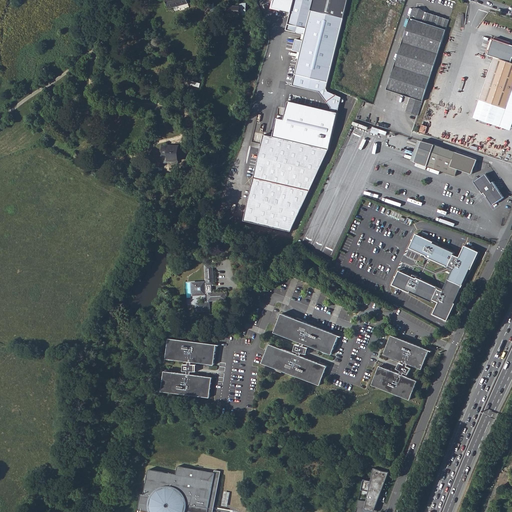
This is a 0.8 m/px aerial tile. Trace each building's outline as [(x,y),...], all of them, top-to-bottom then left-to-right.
[(188,3),(187,0),(165,0),(168,8),(188,3)] [(327,151),(342,98),(328,92),(326,88),(346,13),(318,6),(319,0),(274,0),(273,3),(276,8),(290,12),(287,24),(307,29),(297,70),(296,70),(295,75),(293,85),(319,92),(331,108),(330,111),(288,101),(284,120),(277,118),(272,137),(264,135),(245,221),(290,232),(327,151)] [(348,0),(319,0),(318,6),(346,13),(348,0)] [(223,6),(224,14),(224,15),(240,14),(240,15),(246,14),(245,4),(240,4),(240,6),(223,6)] [(386,90),(410,98),(422,102),(450,20),(426,13),(420,9),(414,9),(386,90)] [(511,44),(492,38),(487,54),(493,56),(491,63),(479,99),(506,109),(511,91),(511,44)] [(511,123),(511,91),(506,109),(479,99),(473,116),(510,129),(511,123)] [(406,112),(418,116),(422,102),(410,98),(406,112)] [(434,144),(418,140),(411,161),(427,166),(428,163),(434,144)] [(472,173),(477,159),(434,144),(428,163),(457,173),(458,169),(472,173)] [(170,147),(170,145),(162,145),(162,160),(170,161),(170,163),(178,163),(178,148),(170,147)] [(456,176),(457,173),(428,163),(427,166),(456,176)] [(487,173),(475,181),(484,193),(485,192),(488,196),(494,205),(505,197),(494,181),(493,182),(487,173)] [(423,236),(416,233),(409,247),(422,253),(421,256),(429,260),(430,258),(448,267),(448,266),(453,268),(442,291),(437,289),(438,287),(420,279),(421,278),(413,274),(411,276),(398,270),(392,284),(402,289),(414,295),(414,294),(431,302),(432,300),(438,302),(434,309),(432,314),(446,321),(457,299),(456,298),(467,274),(468,274),(479,252),(464,246),(462,251),(459,257),(453,255),(454,252),(437,245),(438,243),(423,236)] [(211,285),(211,292),(213,292),(213,285),(214,285),(213,265),(205,266),(206,271),(209,271),(209,272),(211,272),(212,285),(211,285)] [(209,271),(206,271),(206,282),(192,283),(193,295),(205,295),(205,303),(196,303),(197,311),(210,311),(209,304),(208,304),(208,301),(208,299),(225,298),(225,292),(213,292),(211,292),(211,285),(212,285),(211,272),(209,272),(209,271)] [(332,356),(339,337),(282,315),(275,334),(301,344),(300,347),(296,345),(294,352),(298,353),(297,356),(270,345),(263,364),(320,386),(327,367),(300,357),(301,354),(305,355),(305,354),(306,354),(307,351),(306,350),(306,348),(303,347),(304,345),(332,356)] [(147,330),(149,331),(151,330),(154,331),(157,325),(152,323),(147,330)] [(422,370),(430,351),(391,336),(384,355),(404,363),(403,366),(400,365),(399,366),(398,366),(397,369),(399,370),(398,372),(401,372),(400,375),(379,367),(372,386),(410,401),(418,381),(403,376),(404,373),(409,374),(410,368),(406,366),(407,364),(422,370)] [(214,366),(217,346),(163,339),(160,360),(188,363),(188,366),(183,366),(183,373),(188,373),(187,375),(158,372),(156,392),(210,399),(213,379),(191,376),(191,373),(195,373),(195,372),(196,372),(197,368),(195,368),(195,366),(192,366),(192,363),(214,366)] [(142,494),(138,511),(207,511),(209,503),(213,504),(218,473),(214,473),(178,466),(176,474),(149,469),(144,494),(142,494)] [(370,481),(362,479),(360,490),(368,492),(366,501),(358,500),(356,507),(364,508),(364,510),(374,511),(388,473),(373,468),(370,481)] [(214,470),(214,473),(218,473),(213,504),(209,503),(207,511),(213,511),(221,471),(214,470)]
